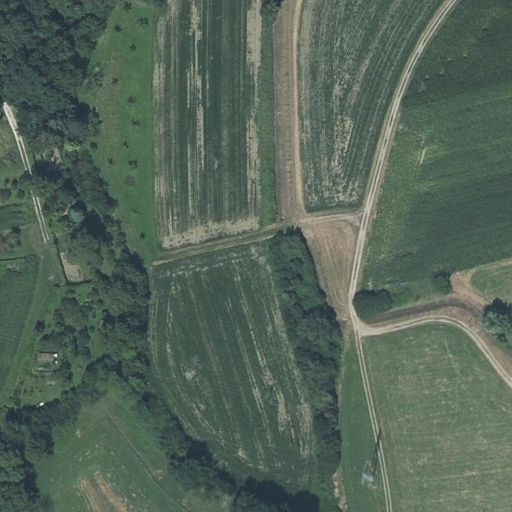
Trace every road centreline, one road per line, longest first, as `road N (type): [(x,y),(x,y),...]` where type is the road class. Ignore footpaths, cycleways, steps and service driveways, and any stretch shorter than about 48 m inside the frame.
road 1 (track): [(389,511),(352,296),(394,112),(409,71),(455,0)]
road 2 (track): [(0,71),(54,277)]
road 3 (track): [(511,382),(451,321),(356,332)]
